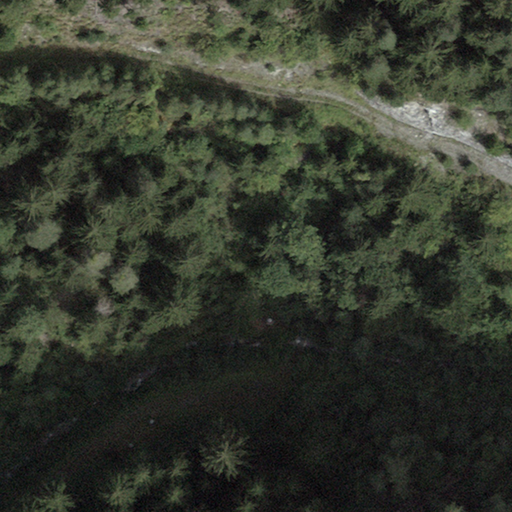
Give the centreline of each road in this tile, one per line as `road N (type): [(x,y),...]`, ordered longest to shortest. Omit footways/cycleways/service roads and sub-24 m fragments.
road 1 (track): [(0,63),(149,64),(319,98),(511,179)]
road 2 (track): [(22,511),(144,410),(207,391),(319,380)]
